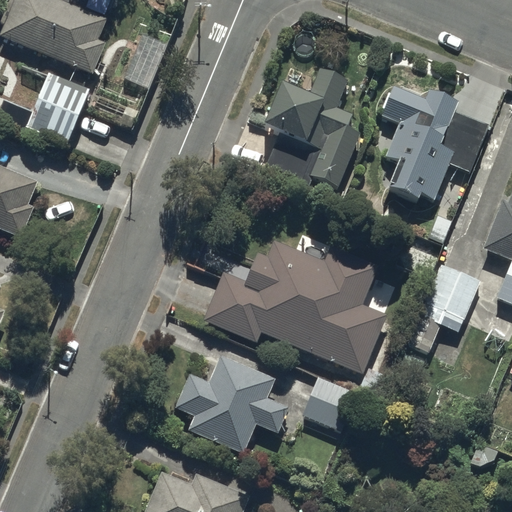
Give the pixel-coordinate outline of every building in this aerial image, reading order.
[(106,17),(63,0),(12,0),(0,29),(0,37),(91,74),(104,42),(97,39),(106,17)] [(166,43),(142,33),(123,79),(147,89),(166,43)] [(309,94),(280,82),(263,125),(279,132),(264,168),(309,186),(313,176),(338,187),(361,132),(347,127),(352,113),(337,106),(348,79),(320,68),(309,94)] [(88,89),(47,73),(31,112),(25,128),(66,145),(88,89)] [(425,97),(394,84),(382,114),(399,121),(386,155),(398,160),(387,186),(418,198),(421,192),(435,198),(450,162),(470,170),(489,123),(455,109),(459,100),(429,88),(425,97)] [(138,111),(98,95),(92,112),(131,127),(138,111)] [(31,112),(15,105),(9,122),(25,128),(31,112)] [(38,182),(0,166),(0,228),(21,237),(34,207),(28,205),(38,182)] [(511,192),(509,201),(503,198),(484,247),(511,258),(511,192)] [(453,213),(440,208),(427,241),(443,247),(452,225),(448,224),(453,213)] [(324,261),(273,240),(266,256),(257,252),(245,282),(223,272),(203,321),(256,343),(260,333),(362,374),(387,314),(362,304),(378,266),(330,247),(324,261)] [(481,280),(442,264),(408,344),(430,353),(441,325),(460,332),(481,280)] [(511,277),(506,275),(496,300),(511,306),(511,277)] [(274,379),(219,356),(208,383),(188,375),(174,408),(194,416),(187,430),(242,454),(255,424),(277,433),(287,408),(266,399),(274,379)] [(356,396),(318,380),(301,419),(340,435),(356,396)] [(498,453),(478,445),(470,465),(480,469),(494,463),(498,453)] [(242,511),(249,495),(196,473),(192,484),(162,472),(144,511),(242,511)]
